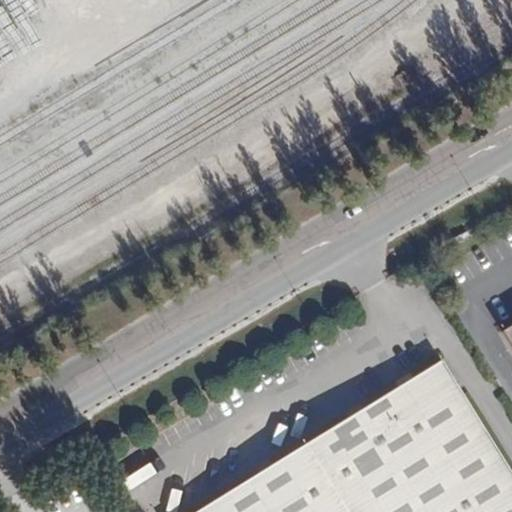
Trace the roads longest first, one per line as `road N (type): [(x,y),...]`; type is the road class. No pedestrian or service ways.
road 1 (tertiary): [(0,440),(511,144)]
road 2 (unknown): [(358,233),(400,308),(471,366),(511,436)]
